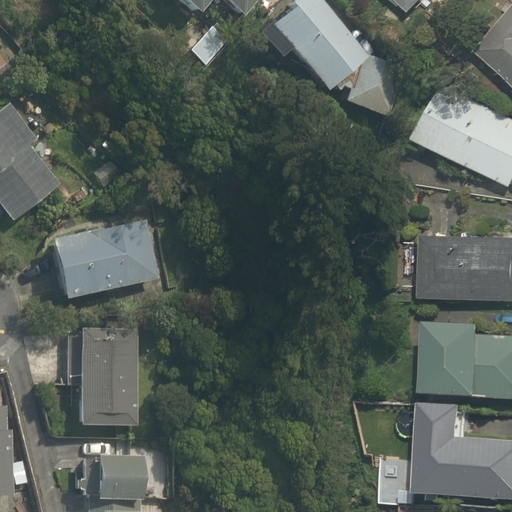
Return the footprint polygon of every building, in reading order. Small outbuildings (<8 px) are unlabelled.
[(171,0),(203,26),(223,2),(243,19),(258,0),(171,0)] [(365,59),(315,0),(296,0),(285,9),(293,18),(273,35),(330,104),(351,86),(346,108),(391,120),(404,69),(365,59)] [(403,0),(417,12),(428,0),(403,0)] [(511,14),(479,59),(511,83),(511,14)] [(0,81),(12,72),(0,56),(0,81)] [(511,116),(450,88),(424,145),(511,185),(511,116)] [(32,157),(39,152),(2,107),(0,108),(0,214),(12,229),(59,190),(32,157)] [(157,284),(139,225),(53,250),(71,310),(157,284)] [(511,240),(423,239),(422,283),(428,283),(428,303),(511,304),(511,240)] [(135,333),(69,332),(68,390),(78,390),(77,436),(132,437),(135,333)] [(499,337),(440,336),(439,408),(511,408),(511,344),(499,344),(499,337)] [(0,507),(9,508),(8,413),(0,412),(0,507)] [(511,447),(476,447),(476,413),(430,412),(429,505),(511,506),(511,447)] [(84,462),(85,511),(149,511),(147,459),(84,462)]
